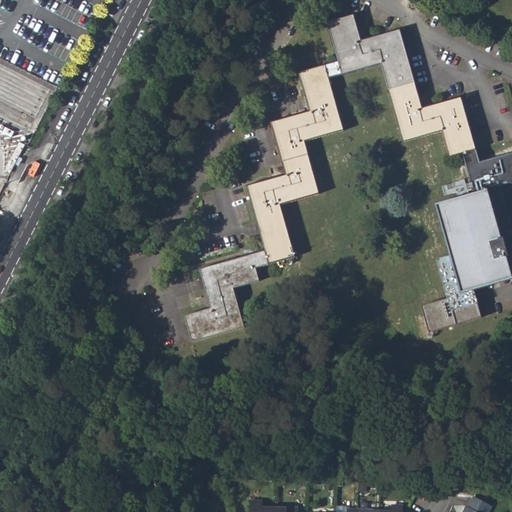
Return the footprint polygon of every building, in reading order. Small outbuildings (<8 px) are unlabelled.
[(331,21),(342,60),(346,74),(385,63),(407,141),(446,130),(453,155),(466,152),(481,147),(466,95),(440,102),(440,107),(428,110),(415,64),(404,27),(377,35),(379,40),(367,43),(358,13),(331,21)] [(329,64),(334,77),(346,74),(342,60),(329,64)] [(348,130),(334,77),(329,64),(302,71),(314,114),(302,117),(301,114),(274,121),(289,178),(278,181),(277,177),(249,185),(267,251),(263,251),(268,266),(296,258),(282,206),(323,195),(308,141),(348,130)] [(466,152),(467,163),(484,158),(481,147),(466,152)] [(511,150),(484,158),(467,163),(476,192),(439,202),(454,254),(442,258),(453,297),(427,304),(433,327),(482,314),(475,289),(511,278),(511,260),(502,226),(511,222),(511,212),(504,184),(511,181),(511,150)] [(253,254),(258,269),(268,266),(263,251),(253,254)] [(261,282),(258,269),(253,254),(200,269),(208,295),(211,295),(214,306),(185,314),(192,342),(245,327),(234,290),(261,282)] [(464,507),(461,511),(487,511),(491,506),(472,497),(467,507),(464,507)] [(249,502),(248,511),(297,511),(298,508),(262,507),(261,502),(249,502)]
